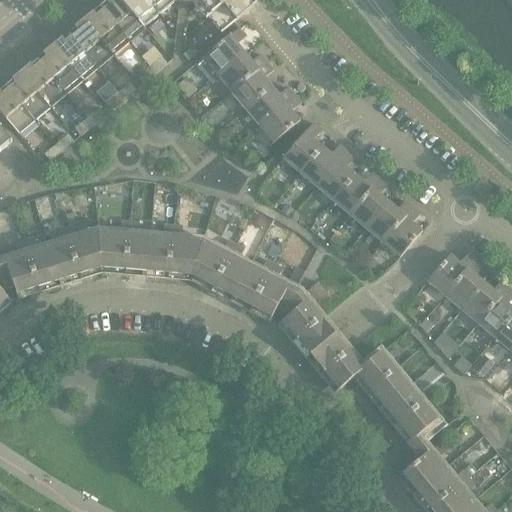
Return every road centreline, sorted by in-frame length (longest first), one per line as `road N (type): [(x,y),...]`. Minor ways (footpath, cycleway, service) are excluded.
road 1 (residential): [(0,344),(70,307),(142,301),(213,318),(265,352),(284,378)]
road 2 (residential): [(468,211),(261,12)]
road 3 (unclassified): [(511,144),(431,72),(369,0)]
road 4 (residential): [(333,334),(468,211)]
road 5 (residential): [(284,378),(394,511)]
